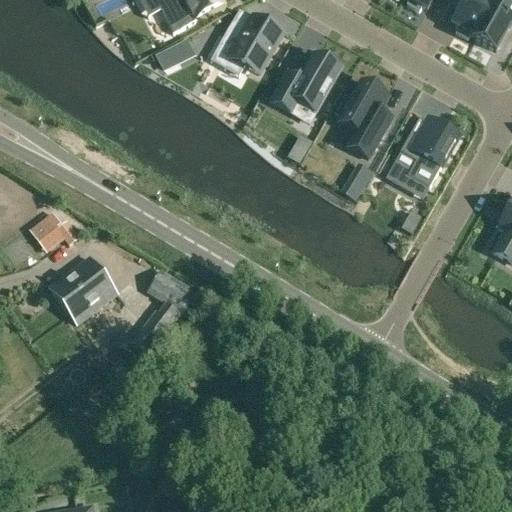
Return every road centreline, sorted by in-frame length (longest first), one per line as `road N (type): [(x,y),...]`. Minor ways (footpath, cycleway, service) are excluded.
road 1 (secondary): [(375,355),(70,171)]
road 2 (residential): [(375,355),(509,113)]
road 3 (residential): [(309,0),(509,113)]
road 4 (secondary): [(511,438),(375,355)]
